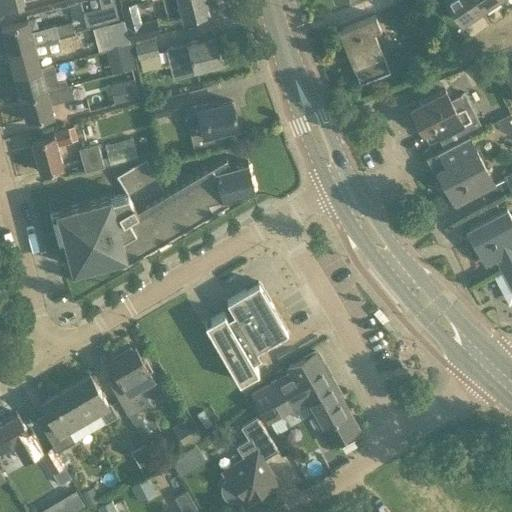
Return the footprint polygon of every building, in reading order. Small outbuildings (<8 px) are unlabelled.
[(86,25),(118,17),(113,0),(98,0),(101,7),(82,11),(86,25)] [(163,0),(166,10),(169,22),(210,12),(206,0),(163,0)] [(483,9),(476,0),(445,0),(462,24),(483,9)] [(476,0),(483,9),(496,0),(476,0)] [(156,17),(140,21),(135,2),(120,6),(129,40),(135,39),(159,33),(156,17)] [(371,31),(380,28),(375,14),(338,29),(359,83),(387,71),(371,31)] [(129,41),(123,18),(94,26),(100,49),(129,41)] [(59,37),(58,35),(56,25),(31,31),(28,20),(2,26),(8,50),(59,37)] [(58,35),(74,31),(71,21),(56,25),(58,35)] [(74,31),(58,35),(59,37),(8,50),(14,74),(40,67),(38,55),(59,50),(62,57),(81,52),(75,30),(74,31)] [(195,68),(222,61),(215,35),(165,47),(173,78),(196,72),(195,68)] [(155,38),(135,43),(139,57),(158,53),(155,38)] [(40,67),(14,74),(20,97),(46,90),(46,91),(66,86),(65,79),(57,81),(52,64),(40,67)] [(131,77),(108,82),(112,100),(135,96),(131,77)] [(46,91),(46,90),(20,97),(26,121),(52,114),(50,104),(73,98),(70,85),(66,86),(46,91)] [(149,113),(192,102),(189,90),(146,101),(149,113)] [(427,157),(428,157),(467,136),(482,129),(463,94),(449,101),(443,91),(422,102),(420,97),(401,107),(413,129),(419,126),(427,143),(437,138),(443,149),(427,157)] [(223,139),(221,130),(238,126),(231,101),(213,105),(212,101),(183,109),(193,147),(223,139)] [(498,137),(511,134),(511,124),(510,114),(494,117),(498,137)] [(56,145),(70,141),(67,128),(51,132),(52,135),(31,141),(39,171),(62,165),(56,145)] [(467,136),(428,157),(453,206),(493,186),(467,136)] [(84,171),(104,166),(98,142),(78,147),(84,171)] [(214,168),(211,162),(164,189),(145,157),(133,163),(134,165),(128,169),(127,167),(116,173),(126,191),(109,195),(108,194),(49,210),(54,227),(62,225),(72,265),(124,252),(122,246),(134,239),(140,249),(213,207),(208,199),(254,188),(247,160),(214,168)] [(485,262),(511,248),(511,235),(510,231),(511,229),(511,221),(505,208),(465,229),(474,248),(477,247),(485,262)] [(511,253),(497,261),(511,290),(511,289),(511,253)] [(205,323),(230,365),(240,381),(259,370),(253,359),(260,355),(257,349),(287,330),(258,281),(226,300),(234,313),(227,317),(224,311),(205,323)] [(141,387),(154,379),(135,347),(111,361),(124,384),(114,390),(129,415),(150,403),(141,387)] [(300,393),(329,377),(315,351),(286,368),(288,372),(251,392),(268,422),(305,401),(300,393)] [(90,372),(65,387),(92,432),(118,416),(110,401),(107,403),(90,372)] [(300,393),(305,401),(315,418),(343,402),(329,377),(300,393)] [(92,432),(65,387),(41,401),(50,416),(40,421),(58,451),(92,432)] [(343,402),(315,418),(329,444),(358,427),(343,402)] [(0,448),(11,442),(21,458),(28,453),(41,446),(31,430),(28,432),(16,412),(0,421),(0,448)] [(238,499),(240,498),(243,504),(277,482),(262,459),(276,449),(255,415),(239,425),(247,437),(235,445),(242,457),(222,470),(226,476),(224,477),(223,478),(222,480),(221,482),(220,483),(220,485),(220,487),(220,489),(220,491),(221,493),(222,495),(223,496),(225,497),(227,498),(228,499),(230,499),(232,500),(234,500),(236,499),(238,499)] [(511,447),(511,433),(504,430),(499,442),(511,447)] [(143,444),(129,452),(143,475),(157,466),(143,444)] [(41,453),(52,472),(63,465),(52,446),(41,453)] [(64,511),(81,502),(72,487),(28,511),(64,511)] [(174,497),(182,511),(195,511),(198,511),(186,490),(174,497)] [(93,504),(96,511),(118,511),(112,496),(93,504)]
